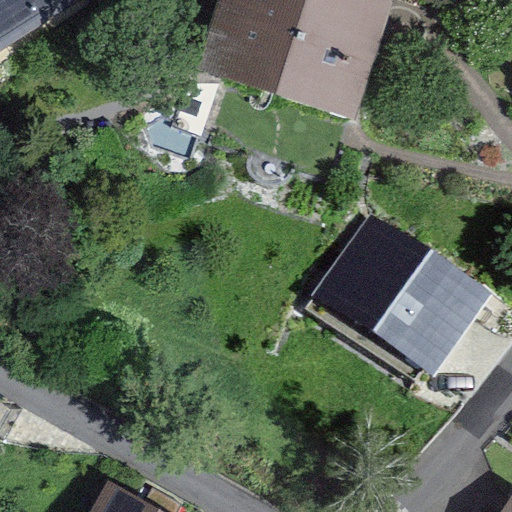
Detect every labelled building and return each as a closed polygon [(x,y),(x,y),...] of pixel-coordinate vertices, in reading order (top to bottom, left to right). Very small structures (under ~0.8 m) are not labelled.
[(0,0),(0,57),(79,6),(74,0),(0,0)] [(385,7),(362,0),(213,0),(186,85),(344,136),(385,7)] [(486,294),(371,217),(318,295),(433,372),(486,294)] [(511,511),(511,491),(498,511),(511,511)] [(134,511),(98,492),(86,511),(134,511)]
